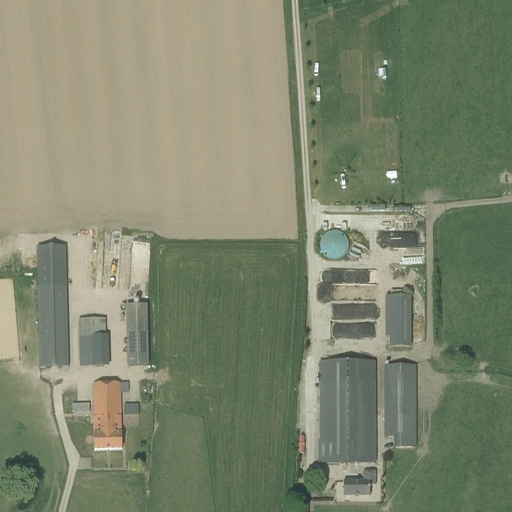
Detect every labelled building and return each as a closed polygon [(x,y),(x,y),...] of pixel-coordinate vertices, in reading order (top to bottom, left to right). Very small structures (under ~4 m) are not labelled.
[(97,230),(95,287),(118,288),(119,263),(113,263),(114,258),(104,257),(104,231),(97,230)] [(347,251),(348,246),(348,242),(346,238),(342,234),(338,232),(334,232),(329,233),(325,235),(322,238),(320,243),(320,247),(321,252),(324,256),(328,259),(332,260),(337,260),(341,258),(345,255),(347,251)] [(132,236),(132,245),(150,245),(150,236),(132,236)] [(353,250),(361,252),(363,244),(355,243),(353,250)] [(66,247),(37,248),(40,368),(68,367),(66,247)] [(318,300),(377,301),(377,285),(318,284),(318,300)] [(385,297),(385,348),(411,348),(411,297),(385,297)] [(126,306),(127,339),(127,368),(148,367),(147,306),(126,306)] [(79,337),(105,336),(105,319),(79,320),(79,337)] [(107,336),(105,336),(79,337),(79,367),(108,367),(107,336)] [(322,440),(318,440),(318,464),(375,464),(373,363),(320,364),(322,440)] [(415,366),(385,366),(385,437),(393,437),(394,440),(394,448),(415,447),(415,366)] [(138,405),(120,405),(119,385),(93,385),(95,450),(121,450),(120,422),(138,422),(138,405)] [(150,404),(142,403),(142,443),(149,443),(150,404)] [(89,405),(73,406),(73,413),(89,413),(89,405)] [(370,497),(370,487),(375,487),(375,473),(363,473),(363,482),(343,482),(343,498),(370,497)]
